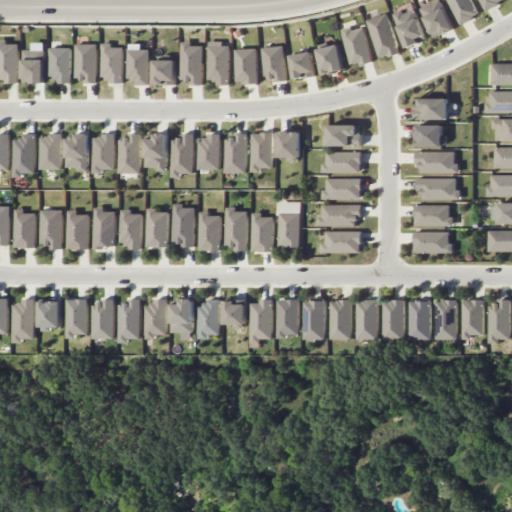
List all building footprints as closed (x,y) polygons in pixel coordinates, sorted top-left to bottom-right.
[(434,38),(454,29),(440,0),(436,0),(420,8),(434,38)] [(448,0),(460,24),(479,15),(471,0),(448,0)] [(504,0),(480,0),(486,10),(504,0)] [(403,13),(401,10),(392,13),(407,47),(427,39),(414,9),(403,13)] [(379,59),(399,52),(387,13),(367,19),(379,59)] [(351,66),(372,60),(363,27),(351,30),(351,27),(341,29),(351,66)] [(18,43),(6,43),(6,40),(0,39),(0,81),(18,82),(18,43)] [(203,83),(203,45),(191,46),(191,41),(181,41),(182,83),(203,83)] [(23,49),(22,82),(44,83),(44,42),(31,42),(31,49),(23,49)] [(229,42),(207,43),(208,79),(216,79),(216,84),(229,84),(229,42)] [(97,44),(76,43),(76,81),(97,81),(97,44)] [(124,47),(112,47),(112,43),(102,43),(102,77),(109,77),(109,83),(123,83),(124,47)] [(141,44),(129,44),(128,78),(135,79),(135,85),(149,85),(150,49),(141,49),(141,44)] [(323,74),(344,69),(339,44),(318,49),(323,74)] [(266,81),(287,78),(283,45),(261,48),(266,81)] [(70,47),(49,48),(49,81),(71,81),(70,47)] [(236,83),(258,82),(256,48),(235,49),(236,83)] [(294,79),(316,75),(312,51),(291,54),(294,79)] [(176,85),(176,60),(155,59),(154,84),(176,85)] [(511,62),(492,63),(492,84),(511,84),(511,62)] [(511,112),(511,90),(488,90),(488,112),(511,112)] [(448,98),(417,98),(416,119),(448,119),(448,98)] [(362,125),(329,124),(329,134),(324,134),(324,146),(362,146),(362,125)] [(416,146),(447,147),(447,135),(443,135),(443,124),(416,124),(416,146)] [(300,131),(279,131),(279,157),(289,157),(289,161),(300,161),(300,131)] [(0,168),(10,168),(9,133),(0,133),(0,168)] [(36,133),(22,133),(22,139),(15,139),(14,177),(24,177),(24,173),(36,173),(36,133)] [(67,167),(80,167),(80,171),(89,171),(89,133),(76,133),(76,138),(68,138),(67,167)] [(121,138),(120,172),(141,173),(142,133),(131,133),(131,138),(121,138)] [(167,133),(154,133),(155,138),(147,138),(147,167),(159,167),(159,171),(168,171),(167,133)] [(200,169),(221,169),(221,133),(206,134),(206,140),(199,141),(200,169)] [(247,172),(248,133),(236,133),(236,138),(227,138),(226,172),(247,172)] [(274,133),(252,133),(253,172),(262,172),(262,168),(274,168),(274,133)] [(195,134),(183,134),(182,139),(173,138),(173,177),(184,178),(184,173),(194,173),(195,134)] [(63,135),(41,135),(41,169),(62,169),(63,135)] [(115,169),(116,135),(94,135),(94,173),(104,173),(104,169),(115,169)] [(495,169),(511,168),(511,146),(494,147),(495,169)] [(362,151),(327,151),(327,163),(323,163),(323,172),(362,172),(362,151)] [(455,151),(418,151),(418,173),(460,173),(460,163),(455,163),(455,151)] [(511,174),(491,174),(491,187),(488,186),(488,196),(511,196),(511,174)] [(456,177),(419,178),(420,200),(461,199),(461,189),(457,190),(456,177)] [(323,199),(362,199),(362,178),(327,178),(327,190),(323,190),(323,199)] [(300,247),(301,201),(280,200),(278,247),(300,247)] [(194,207),(183,207),(183,203),(173,203),(173,242),(181,242),(181,247),(195,247),(194,207)] [(511,203),(492,203),(492,222),(511,222),(511,203)] [(323,204),(322,217),(318,217),(318,226),(357,226),(357,218),(362,218),(362,204),(323,204)] [(450,204),(415,205),(415,226),(454,225),(454,216),(450,217),(450,204)] [(0,245),(10,245),(10,206),(0,205),(0,245)] [(248,211),(235,210),(235,207),(227,206),(225,248),(247,249),(248,211)] [(115,211),(103,211),(103,207),(94,207),(94,248),(115,248),(115,211)] [(147,247),(168,247),(168,211),(156,212),(156,208),(147,208),(147,247)] [(36,248),(36,213),(23,213),(23,209),(15,209),(15,247),(36,248)] [(63,210),(41,209),(41,247),(62,247),(63,210)] [(120,247),(142,247),(142,213),(131,213),(131,209),(121,209),(120,247)] [(88,214),(77,214),(76,210),(67,210),(68,249),(89,249),(88,214)] [(221,215),(209,215),(209,211),(200,211),(199,250),(220,250),(221,215)] [(273,216),(261,216),(261,212),(252,212),(252,251),(274,251),(273,216)] [(489,252),(511,251),(511,229),(489,230),(489,252)] [(323,253),(362,252),(362,231),(326,231),(327,243),(322,243),(323,253)] [(450,231),(414,232),(415,253),(454,252),(454,244),(450,244),(450,231)] [(8,298),(0,298),(0,333),(9,333),(8,298)] [(141,298),(126,298),(126,304),(120,304),(119,340),(140,340),(141,298)] [(194,298),(181,298),(181,304),(173,304),(172,333),(183,333),(182,339),(193,339),(194,298)] [(67,299),(67,336),(88,335),(88,299),(67,299)] [(115,299),(102,299),(102,303),(93,303),(93,338),(114,338),(115,299)] [(167,299),(153,299),(153,306),(146,306),(146,339),(157,339),(157,335),(167,335),(167,299)] [(220,299),(206,299),(206,306),(198,306),(199,338),(208,338),(208,335),(220,334),(220,299)] [(273,339),(273,299),(260,299),(260,303),(251,302),(251,342),(261,342),(261,339),(273,339)] [(299,300),(279,299),(277,338),(288,338),(288,334),(299,335),(299,300)] [(405,299),(384,300),(384,339),(405,339),(405,299)] [(489,343),(499,343),(500,339),(510,339),(511,300),(499,299),(499,304),(490,304),(489,343)] [(36,301),(14,300),(14,342),(23,342),(24,338),(35,338),(36,301)] [(247,303),(236,303),(236,300),(225,300),(225,326),(246,326),(247,303)] [(304,339),(326,339),(326,301),(305,300),(304,339)] [(352,339),(352,300),(331,300),(331,339),(352,339)] [(378,339),(379,300),(358,300),(357,339),(378,339)] [(431,340),(432,301),(411,300),(410,339),(431,340)] [(437,339),(458,339),(458,300),(437,300),(437,339)] [(484,300),(463,300),(463,339),(472,339),(472,335),(484,335),(484,300)] [(40,301),(41,329),(62,328),(61,301),(40,301)]
